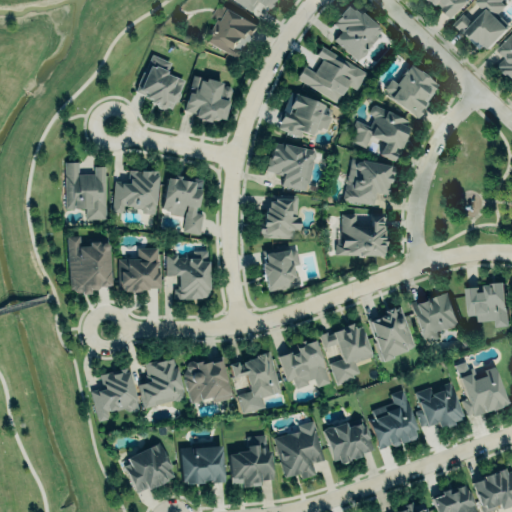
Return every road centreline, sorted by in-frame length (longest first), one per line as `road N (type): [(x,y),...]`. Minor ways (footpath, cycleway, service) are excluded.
road 1 (residential): [(105,329),(278,319),(456,254),(511,251)]
road 2 (residential): [(313,0),(263,77),(236,156),(229,231),(240,324)]
road 3 (residential): [(511,433),(279,511)]
road 4 (residential): [(420,266),(416,200),(424,165),(436,136),(478,92)]
road 5 (residential): [(511,120),(387,0)]
road 6 (residential): [(111,125),(236,156)]
